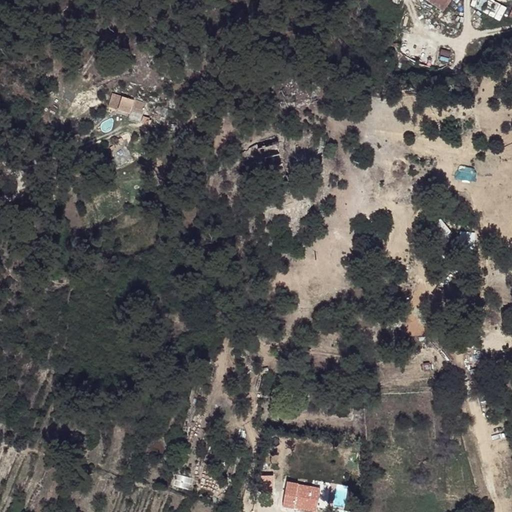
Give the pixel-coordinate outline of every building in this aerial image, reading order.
[(430,0),(429,2),(449,15),(458,2),(454,0),(430,0)] [(472,0),(469,7),(499,20),(506,4),(495,0),(472,0)] [(115,107),(104,105),(101,117),(112,120),(115,107)] [(138,113),(115,107),(112,120),(124,123),(125,120),(136,122),(138,113)] [(125,120),(124,123),(122,130),(133,133),(136,122),(125,120)] [(292,383),(276,379),(273,389),(290,394),(291,388),(292,383)] [(278,459),(262,459),(263,472),(278,471),(278,459)] [(297,482),(286,481),(282,505),(293,506),(294,505),(294,501),(316,505),(319,487),(297,483),(297,482)]
